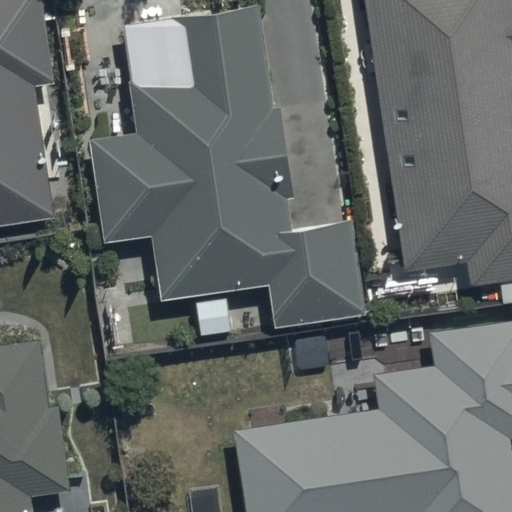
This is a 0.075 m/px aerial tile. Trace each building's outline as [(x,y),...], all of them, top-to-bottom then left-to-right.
[(0,0),(0,209),(52,204),(37,72),(51,70),(43,0),(0,0)] [(273,313),(366,297),(353,206),(294,214),(290,183),(295,183),(282,94),(275,95),(261,0),(183,0),(126,8),(142,120),(89,127),(103,225),(154,218),(163,288),(195,283),(201,323),(232,319),(226,278),(268,272),(273,313)] [(399,217),(405,254),(470,248),(471,266),(502,263),(505,291),(511,290),(511,0),(366,0),(393,184),(384,186),(389,218),(399,217)] [(382,397),(336,403),(236,416),(248,511),(511,511),(511,306),(432,317),(437,352),(377,360),(382,397)] [(0,511),(41,511),(38,479),(69,475),(59,391),(50,392),(42,327),(0,332),(0,511)]
